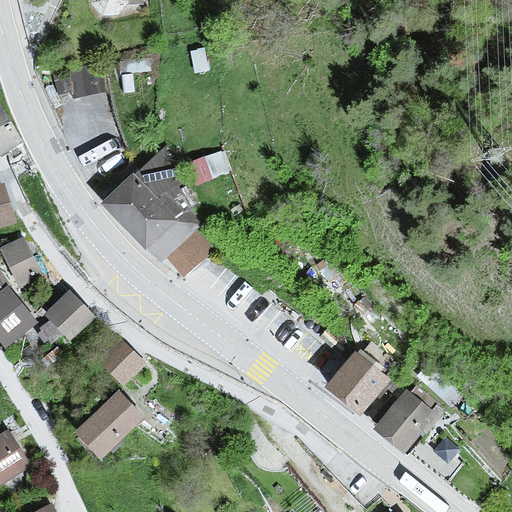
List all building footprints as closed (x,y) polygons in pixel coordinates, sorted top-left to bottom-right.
[(95,66),(68,72),(74,102),(101,96),(95,66)] [(0,158),(21,146),(0,112),(0,158)] [(106,203),(163,260),(164,257),(193,228),(198,223),(174,185),(185,178),(167,148),(106,203)] [(227,153),(188,166),(195,187),(234,174),(227,153)] [(1,187),(0,186),(0,231),(8,230),(1,187)] [(215,248),(193,228),(164,257),(187,278),(215,248)] [(23,242),(0,250),(0,252),(12,286),(37,277),(23,242)] [(0,348),(31,327),(4,289),(0,291),(0,348)] [(85,322),(59,297),(37,320),(62,345),(85,322)] [(112,340),(89,366),(117,391),(140,365),(112,340)] [(388,385),(353,355),(321,391),(357,421),(388,385)] [(376,418),(406,449),(439,419),(409,388),(376,418)] [(136,424),(111,397),(69,437),(93,463),(136,424)] [(0,487),(30,472),(11,433),(0,438),(0,487)] [(431,433),(412,459),(440,480),(459,454),(431,433)]
